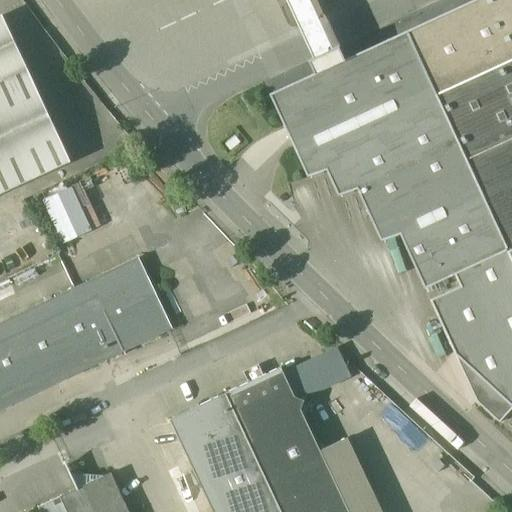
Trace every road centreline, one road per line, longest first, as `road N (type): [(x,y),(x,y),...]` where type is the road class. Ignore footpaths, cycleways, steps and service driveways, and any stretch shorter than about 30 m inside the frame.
road 1 (unclassified): [(146,115),(511,465)]
road 2 (unclassified): [(146,115),(396,0)]
road 3 (unclassified): [(52,0),(146,115)]
